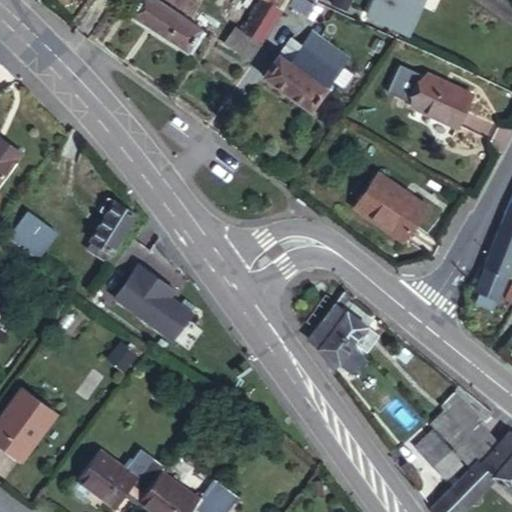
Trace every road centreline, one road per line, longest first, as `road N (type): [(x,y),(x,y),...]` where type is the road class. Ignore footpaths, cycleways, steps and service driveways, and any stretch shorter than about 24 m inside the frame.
road 1 (tertiary): [(0,12),(97,105),(217,264)]
road 2 (tertiary): [(244,300),(395,511)]
road 3 (residential): [(511,137),(419,318)]
road 4 (tertiary): [(343,255),(291,234),(217,264)]
